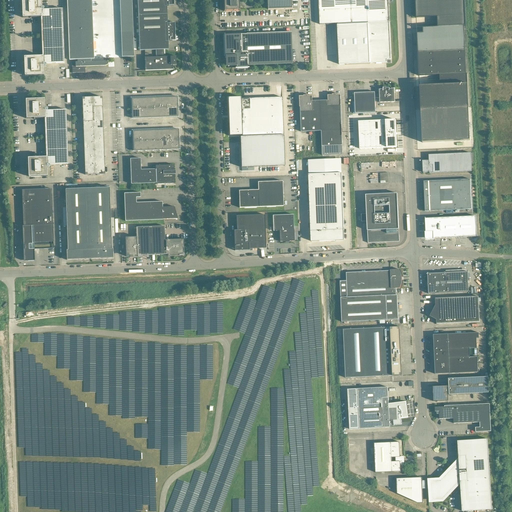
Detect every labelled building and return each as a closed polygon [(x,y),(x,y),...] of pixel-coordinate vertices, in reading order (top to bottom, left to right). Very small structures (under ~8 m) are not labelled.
[(24,58),(25,76),(38,75),(38,76),(44,75),(43,64),(64,63),(62,9),(41,10),(40,0),(22,0),(23,17),(23,18),(30,17),(30,18),(30,17),(41,17),(42,56),(32,57),(32,56),(32,57),(24,57),(24,58)] [(94,59),(92,0),(67,0),(69,60),(77,60),(77,62),(76,62),(72,62),(72,73),(84,73),(85,73),(85,68),(84,68),(84,67),(104,66),(105,66),(106,66),(107,65),(108,65),(108,64),(108,63),(108,62),(107,62),(106,62),(106,61),(105,61),(104,61),(104,59),(94,59)] [(119,0),(122,57),(134,57),(132,0),(119,0)] [(137,0),(138,15),(167,14),(167,5),(169,5),(169,6),(174,5),(174,0),(137,0)] [(223,0),(224,11),(239,11),(239,0),(223,0)] [(292,9),(291,0),(267,0),(268,10),(292,9)] [(318,0),(320,25),(337,24),(339,62),(384,60),(384,58),(391,57),(389,21),(388,0),(318,0)] [(415,0),(417,18),(438,17),(438,27),(423,28),(423,33),(417,33),(419,76),(440,75),(440,85),(420,86),(420,97),(420,98),(421,98),(423,143),(470,140),(467,74),(466,74),(464,26),(465,26),(466,26),(466,25),(464,0),(415,0)] [(168,23),(167,14),(138,15),(140,51),(157,50),(164,50),(169,49),(168,40),(170,40),(170,41),(176,40),(175,23),(169,23),(168,23)] [(292,63),(291,33),(291,32),(246,34),(246,35),(241,35),(241,34),(226,35),(225,35),(225,34),(224,34),(225,58),(226,58),(226,57),(228,57),(228,65),(237,65),(237,68),(236,68),(249,68),(249,67),(248,67),(248,65),(292,63)] [(176,57),(170,57),(164,57),(164,54),(165,54),(165,51),(164,51),(164,50),(157,50),(157,57),(148,58),(148,53),(145,54),(145,70),(138,71),(145,71),(167,70),(173,70),(173,65),(176,65),(176,57)] [(395,102),(394,89),(390,89),(390,88),(383,88),(383,89),(379,90),(380,96),(380,98),(380,103),(395,102)] [(376,113),(375,98),(380,98),(380,96),(375,96),(375,92),(355,93),(355,113),(376,113)] [(328,100),(320,101),(322,131),(321,131),(322,146),(322,155),(343,154),(342,145),(342,136),(342,130),(342,124),(341,105),(341,95),(336,95),(333,95),(328,95),(328,100)] [(304,96),(300,96),(300,107),(301,132),(321,131),(322,131),(320,101),(312,101),(312,96),(308,96),(304,96)] [(93,107),(92,97),(82,98),(83,107),(93,107)] [(102,97),(92,97),(93,107),(102,107),(102,97)] [(177,97),(168,97),(168,107),(178,107),(178,105),(178,102),(177,97)] [(266,98),(241,99),(241,97),(228,98),(228,111),(230,111),(231,115),(230,115),(230,118),(231,118),(231,119),(229,119),(229,123),(230,123),(230,132),(229,132),(229,136),(231,136),(242,135),(242,137),(240,137),(242,168),(285,166),(284,135),(283,108),(277,109),(277,100),(266,101),(266,98)] [(68,164),(66,110),(45,111),(45,99),(39,99),(26,100),(27,118),(26,118),(26,119),(34,118),(34,119),(34,118),(45,118),(46,157),(36,158),(36,157),(35,157),(35,158),(28,158),(28,159),(29,177),(42,176),(42,177),(48,176),(47,165),(68,164)] [(178,107),(168,107),(169,117),(178,117),(178,111),(178,109),(178,107)] [(395,120),(359,121),(360,149),(396,147),(395,120)] [(179,130),(169,130),(170,140),(179,140),(179,138),(179,135),(179,130)] [(179,140),(170,140),(170,150),(179,149),(179,144),(180,144),(179,141),(179,140)] [(423,161),(423,173),(429,173),(429,172),(430,172),(430,173),(472,172),(471,153),(429,155),(429,161),(428,161),(423,161)] [(156,184),(175,184),(174,175),(176,175),(175,171),(174,171),(174,165),(156,166),(156,169),(141,170),(141,159),(130,159),(131,184),(156,183),(156,184)] [(388,160),(355,161),(358,224),(367,224),(368,231),(368,243),(400,242),(399,235),(398,235),(398,233),(397,231),(398,231),(397,231),(397,229),(399,229),(397,193),(389,194),(388,160)] [(95,175),(95,165),(85,165),(85,175),(90,175),(93,175),(95,175)] [(105,174),(105,165),(95,165),(95,175),(97,175),(100,175),(100,174),(105,174)] [(311,241),(344,240),(342,173),(309,174),(311,241)] [(470,179),(424,181),(424,196),(425,211),(472,209),(471,194),(470,179)] [(258,190),(239,191),(240,208),(283,206),(282,181),(258,182),(258,190)] [(113,249),(112,249),(110,188),(65,189),(68,250),(67,250),(67,260),(113,259),(113,249)] [(52,189),(22,190),(24,226),(23,226),(23,244),(24,261),(35,261),(35,250),(54,249),(53,223),(52,189)] [(163,219),(178,219),(174,207),(163,207),(162,202),(136,203),(136,198),(141,197),(140,193),(124,193),(125,221),(163,220),(163,219)] [(249,249),(266,248),(265,215),(236,216),(237,230),(234,230),(235,243),(236,243),(236,245),(236,246),(236,249),(239,249),(239,251),(249,250),(249,249)] [(289,242),(290,242),(294,241),(293,215),(273,216),(273,231),(280,231),(280,242),(285,242),(285,243),(289,243),(289,242)] [(427,237),(429,239),(434,238),(434,239),(447,239),(447,238),(477,237),(476,216),(426,219),(426,218),(425,218),(426,232),(427,232),(427,237)] [(137,237),(137,256),(151,255),(157,255),(166,255),(165,240),(164,226),(155,227),(150,227),(136,227),(137,237)] [(137,256),(137,237),(125,238),(126,256),(130,256),(130,258),(137,258),(137,256)] [(165,240),(166,255),(168,255),(168,257),(179,256),(179,255),(183,254),(183,248),(184,248),(184,239),(165,240)] [(396,288),(400,288),(401,287),(401,286),(401,285),(402,284),(402,283),(402,282),(402,281),(402,279),(402,278),(402,277),(402,276),(402,275),(401,274),(401,273),(401,272),(400,270),(399,269),(390,270),(390,271),(346,273),(347,281),(340,281),(342,322),(398,320),(397,295),(396,295),(396,288)] [(429,294),(469,292),(468,272),(428,274),(429,294)] [(480,322),(478,296),(436,298),(435,298),(436,305),(430,316),(436,320),(437,324),(480,322)] [(346,378),(402,375),(400,327),(343,330),(346,378)] [(470,357),(470,349),(477,348),(477,338),(479,338),(479,333),(434,335),(435,374),(478,372),(477,357),(470,357)] [(449,386),(433,387),(434,401),(452,401),(451,393),(452,393),(452,394),(489,393),(488,377),(449,379),(449,386)] [(406,401),(389,404),(388,387),(358,389),(348,389),(350,429),(360,429),(390,427),(390,425),(394,424),(394,425),(402,424),(401,418),(408,417),(406,401)] [(490,404),(445,406),(445,407),(435,407),(435,412),(437,411),(437,414),(440,414),(440,419),(454,418),(454,423),(480,422),(480,427),(476,427),(476,432),(491,431),(490,404)] [(433,481),(435,500),(442,500),(460,481),(462,511),(492,509),(488,439),(458,441),(459,461),(441,480),(433,481)] [(374,443),(376,473),(401,471),(401,466),(405,466),(404,456),(400,457),(400,442),(374,443)] [(423,503),(423,489),(422,477),(397,479),(397,494),(418,503),(423,503)]
